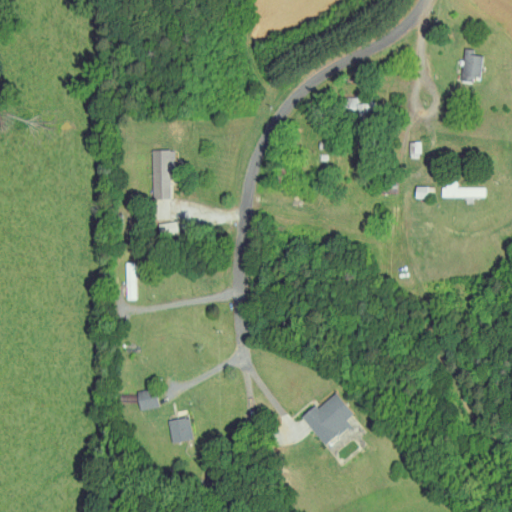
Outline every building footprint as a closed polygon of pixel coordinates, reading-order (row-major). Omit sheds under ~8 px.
[(479,78),(483,56),(473,54),(473,50),(464,48),(459,81),(472,83),(472,77),(479,78)] [(357,97),(331,97),(332,123),(346,123),(345,114),(368,114),(368,103),(357,103),(357,97)] [(173,181),(174,150),(151,149),(150,198),(167,198),(168,181),(173,181)] [(396,193),(396,181),(372,180),(371,192),(396,193)] [(456,187),(456,180),(445,180),(445,187),(440,187),(440,197),(483,196),(483,187),(456,187)] [(157,222),(158,235),(176,234),(176,222),(157,222)] [(157,408),(155,389),(135,391),(137,410),(157,408)] [(322,444),(354,418),(333,391),(301,417),(322,444)] [(188,416),(167,420),(171,442),(192,438),(188,416)]
